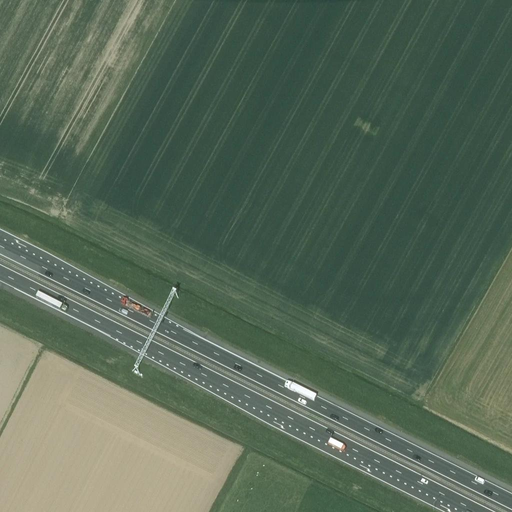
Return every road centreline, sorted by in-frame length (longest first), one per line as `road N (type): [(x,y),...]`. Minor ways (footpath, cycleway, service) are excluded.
road 1 (motorway): [(0,273),(468,511)]
road 2 (motorway): [(511,502),(240,366)]
road 3 (motorway): [(511,473),(308,379),(240,366)]
road 4 (motorway): [(240,366),(0,247)]
